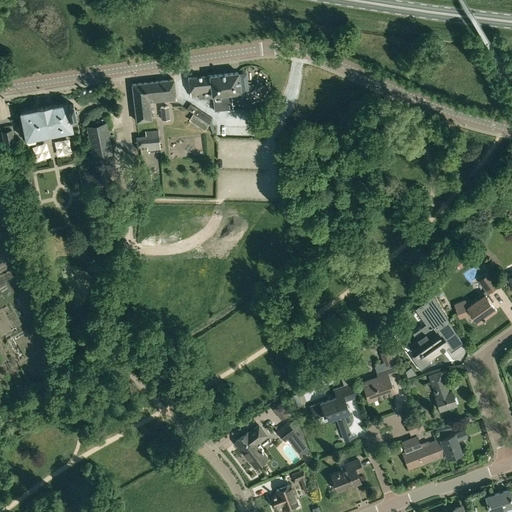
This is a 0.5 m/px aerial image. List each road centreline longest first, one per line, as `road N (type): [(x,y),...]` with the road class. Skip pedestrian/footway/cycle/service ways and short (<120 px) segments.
road 1 (tertiary): [(511,129),(291,49),(125,71)]
road 2 (primary): [(353,0),(511,19)]
road 3 (tertiary): [(125,71),(0,89)]
road 4 (residential): [(487,354),(473,363),(505,465)]
road 5 (residential): [(132,194),(125,71)]
